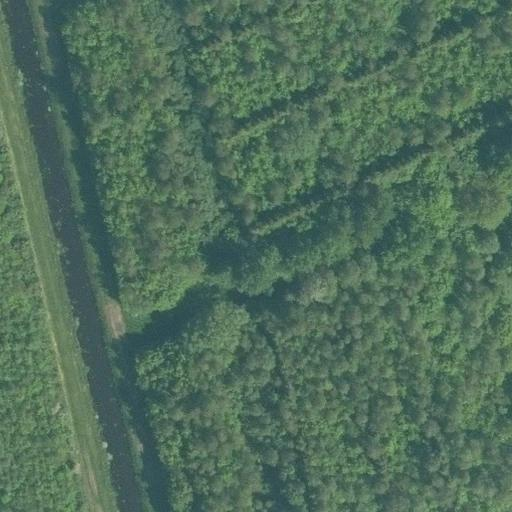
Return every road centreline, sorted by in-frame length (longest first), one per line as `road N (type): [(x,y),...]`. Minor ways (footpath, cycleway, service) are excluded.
road 1 (track): [(39,0),(153,511)]
road 2 (track): [(0,63),(102,511)]
road 3 (track): [(511,159),(113,338)]
